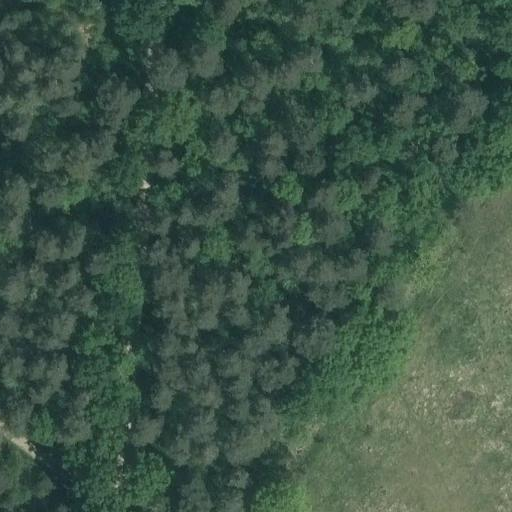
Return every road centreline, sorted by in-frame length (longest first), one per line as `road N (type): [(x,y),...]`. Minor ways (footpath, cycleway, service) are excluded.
road 1 (track): [(165,0),(124,496)]
road 2 (track): [(0,410),(124,496)]
